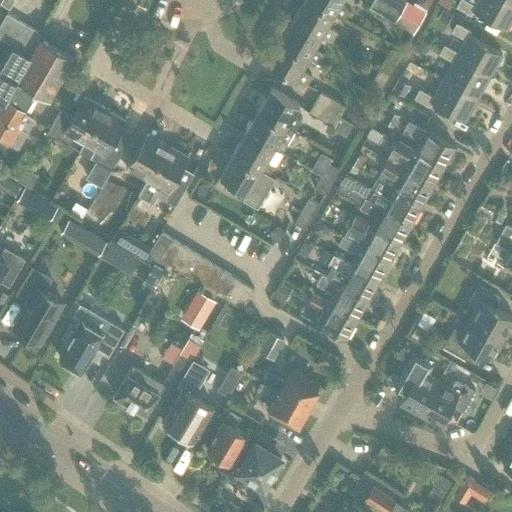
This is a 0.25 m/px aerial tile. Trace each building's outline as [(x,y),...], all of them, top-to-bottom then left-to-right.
[(333,13),(311,0),(303,0),(293,18),(321,35),(331,41),(337,31),(327,25),(333,13)] [(344,19),(350,9),(339,3),(340,0),(311,0),(333,13),(344,19)] [(394,22),(400,11),(380,0),(372,0),(369,7),(394,22)] [(405,0),(380,0),(400,11),(406,0),(405,0)] [(406,0),(400,11),(419,21),(425,11),(406,0)] [(506,28),(511,18),(511,2),(507,0),(477,0),(475,4),(467,0),(458,0),(456,6),(471,15),(474,10),(506,28)] [(448,11),(440,7),(435,18),(442,22),(448,11)] [(419,21),(400,11),(394,22),(413,32),(419,21)] [(0,37),(4,40),(17,19),(6,13),(0,23),(0,37)] [(314,46),(321,35),(293,18),(280,40),(308,56),(318,63),(324,52),(314,46)] [(15,46),(27,25),(17,19),(4,40),(15,46)] [(441,48),(489,75),(502,53),(469,35),(471,30),(456,22),(451,31),(465,39),(458,52),(444,44),(441,48)] [(27,53),(39,31),(27,25),(15,46),(27,53)] [(15,80),(35,91),(50,100),(74,58),(39,38),(15,80)] [(308,56),(280,40),(267,62),(306,84),(312,74),(301,68),(308,56)] [(35,91),(15,80),(29,56),(12,46),(1,66),(0,67),(0,98),(0,99),(0,136),(18,147),(34,119),(23,113),(35,91)] [(443,78),(477,97),(489,75),(441,48),(438,53),(453,61),(443,78)] [(382,88),(389,76),(378,70),(371,82),(382,88)] [(477,97),(443,78),(433,96),(419,88),(414,97),(429,106),(432,101),(464,120),(477,97)] [(398,79),(394,88),(403,93),(408,85),(398,79)] [(299,103),(271,87),(258,109),(286,125),(294,130),(300,120),(292,115),(299,103)] [(320,90),(314,101),(340,116),(346,105),(320,90)] [(73,136),(84,142),(104,107),(84,95),(73,115),(61,108),(47,132),(69,144),(73,136)] [(334,126),(340,116),(314,101),(308,112),(334,126)] [(125,119),(104,107),(84,142),(95,148),(90,156),(95,159),(85,177),(101,186),(111,168),(111,169),(125,145),(113,138),(125,119)] [(286,125),(258,109),(245,131),(274,147),(282,152),(287,142),(279,137),(286,125)] [(419,140),(414,149),(443,165),(454,146),(408,119),(402,131),(419,140)] [(267,159),(274,147),(245,131),(233,152),(261,169),(269,174),(275,164),(267,159)] [(136,151),(125,145),(111,169),(132,181),(137,172),(147,179),(168,144),(148,132),(136,151)] [(387,159),(404,168),(433,184),(443,165),(414,149),(396,139),(390,150),(391,151),(387,159)] [(177,175),(188,155),(168,144),(147,179),(139,194),(152,202),(156,195),(175,205),(188,181),(177,175)] [(261,169),(233,152),(220,175),(256,195),(262,185),(254,181),(261,169)] [(381,180),(393,187),(422,203),(433,184),(404,168),(387,159),(386,158),(380,168),(386,172),(381,180)] [(27,165),(17,159),(9,174),(19,179),(27,165)] [(321,175),(331,181),(339,168),(328,162),(321,175)] [(331,181),(321,175),(313,188),(324,194),(331,181)] [(390,192),(382,206),(411,223),(422,203),(381,180),(376,177),(370,188),(384,196),(387,190),(390,192)] [(36,195),(25,189),(16,202),(28,209),(36,195)] [(319,202),(308,196),(294,222),(305,228),(319,202)] [(379,211),(372,225),(400,242),(411,223),(382,206),(365,197),(359,207),(373,215),(376,209),(379,211)] [(365,236),(361,244),(389,261),(400,242),(372,225),(354,215),(348,226),(365,236)] [(68,222),(60,235),(78,246),(86,232),(68,222)] [(511,226),(505,223),(487,256),(511,270),(511,226)] [(159,259),(172,237),(161,231),(148,252),(159,259)] [(356,252),(350,263),(379,280),(389,261),(343,235),(338,244),(352,252),(353,250),(356,252)] [(159,259),(169,265),(182,244),(172,237),(159,259)] [(102,260),(132,269),(137,251),(107,242),(102,260)] [(179,271),(192,250),(182,244),(169,265),(179,271)] [(0,280),(9,285),(25,258),(4,246),(0,253),(0,280)] [(190,278),(203,256),(192,250),(179,271),(190,278)] [(379,280),(333,254),(327,264),(331,266),(326,275),(339,283),(368,299),(379,280)] [(200,284),(213,263),(203,256),(190,278),(200,284)] [(210,290),(223,269),(213,263),(200,284),(210,290)] [(51,277),(32,266),(16,292),(29,299),(13,326),(39,341),(62,302),(43,290),(51,277)] [(220,296),(233,275),(223,269),(210,290),(220,296)] [(339,283),(326,275),(322,273),(316,284),(333,293),(328,301),(357,318),(368,299),(339,283)] [(230,303),(243,281),(233,275),(220,296),(230,303)] [(243,281),(230,303),(241,309),(254,288),(243,281)] [(475,307),(469,319),(503,338),(511,322),(511,316),(494,306),(500,295),(478,283),(467,302),(475,307)] [(214,303),(195,291),(180,316),(198,328),(214,303)] [(346,338),(357,318),(328,301),(312,292),(306,302),(323,311),(317,321),(346,338)] [(81,319),(59,357),(83,371),(96,348),(108,356),(124,328),(103,315),(96,327),(81,319)] [(134,335),(143,340),(153,324),(144,319),(134,335)] [(491,359),(503,338),(469,319),(462,331),(454,327),(443,346),(465,359),(471,348),(491,359)] [(274,357),(280,345),(283,339),(270,331),(260,349),(274,357)] [(171,341),(162,357),(172,363),(167,371),(180,379),(201,344),(189,336),(182,348),(171,341)] [(399,402),(419,413),(438,380),(426,373),(431,364),(412,353),(399,375),(411,381),(399,402)] [(114,395),(146,414),(164,384),(132,365),(114,395)] [(242,372),(242,371),(231,365),(216,389),(228,396),(242,372)] [(261,380),(307,406),(319,385),(291,369),(285,380),(267,370),(261,380)] [(162,422),(192,440),(213,407),(194,395),(205,376),(194,370),(162,422)] [(451,387),(438,380),(419,413),(440,425),(452,405),(463,411),(475,389),(456,378),(451,387)] [(307,406),(261,380),(256,389),(274,400),(268,411),(295,426),(307,406)] [(207,449),(229,462),(246,434),(234,427),(241,416),(230,409),(213,437),(214,438),(207,449)] [(264,484),(281,455),(256,439),(238,469),(264,484)] [(511,449),(503,466),(511,471),(511,449)] [(452,495),(466,504),(471,497),(481,504),(490,491),(466,474),(452,495)] [(406,511),(410,506),(373,483),(364,498),(366,500),(363,506),(354,501),(346,511),(406,511)]
